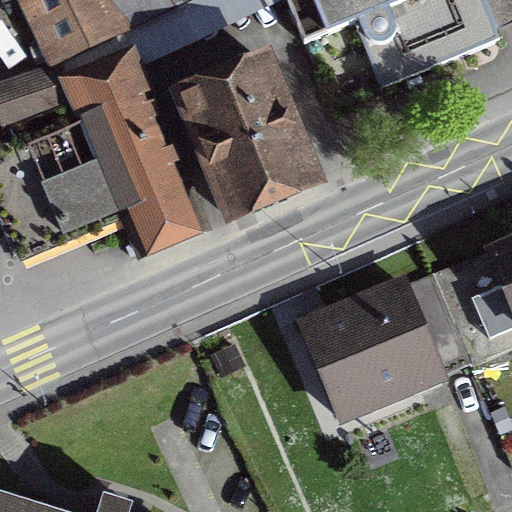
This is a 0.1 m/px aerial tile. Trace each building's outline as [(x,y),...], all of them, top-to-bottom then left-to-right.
[(17,0),(50,66),(56,81),(136,51),(143,68),(280,2),(279,0),(17,0)] [(511,0),(285,0),(304,47),(355,27),(385,91),(499,38),(497,33),(511,26),(511,0)] [(56,81),(66,108),(73,126),(0,153),(0,227),(12,261),(100,229),(119,222),(135,265),(206,239),(143,68),(136,51),(56,81)] [(327,193),(271,56),(245,66),(245,65),(195,85),(196,87),(169,97),(226,235),(249,225),(250,228),(303,207),(301,204),(327,193)] [(0,129),(1,132),(66,108),(56,81),(50,66),(0,85),(0,129)] [(511,240),(484,253),(511,320),(511,240)] [(511,320),(484,253),(407,284),(447,379),(459,375),(511,352),(511,320)] [(318,314),(294,324),(339,432),(449,386),(447,379),(407,284),(404,278),(318,314)] [(38,511),(0,500),(0,511),(134,511),(135,510),(103,501),(99,511),(38,511)]
